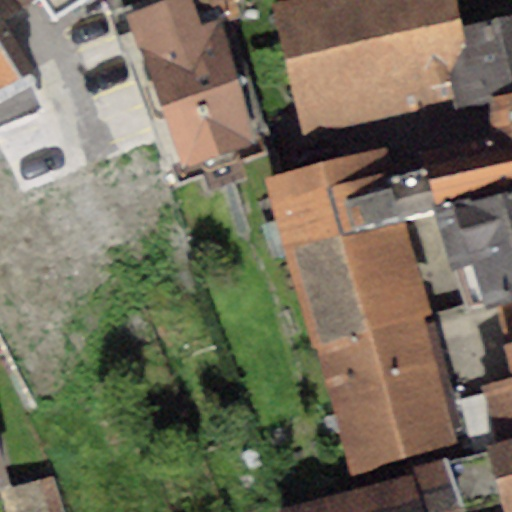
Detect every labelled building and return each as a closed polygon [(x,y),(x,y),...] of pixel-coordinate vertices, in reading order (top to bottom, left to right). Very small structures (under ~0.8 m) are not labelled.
[(16,0),(0,0),(0,90),(31,75),(0,34),(0,17),(23,7),(16,0)] [(16,0),(23,7),(31,0),(42,0),(53,22),(85,0),(16,0)] [(164,0),(123,14),(181,167),(252,146),(218,1),(202,5),(201,0),(164,0)] [(455,0),(293,0),(271,5),(303,137),(450,97),(444,74),(466,44),(461,24),(455,0)] [(494,94),(511,92),(511,15),(461,24),(466,44),(444,74),(450,97),(494,94)] [(492,126),(426,146),(428,166),(434,207),(511,189),(511,92),(494,94),(492,126)] [(266,179),(287,246),(399,216),(434,207),(428,166),(389,176),(382,147),(266,179)] [(511,189),(434,207),(462,314),(492,307),(511,301),(511,189)] [(399,216),(287,246),(312,345),(425,315),(399,216)] [(511,376),(481,384),(496,443),(511,438),(511,301),(492,307),(511,376)] [(425,315),(312,345),(349,475),(459,446),(425,315)] [(511,511),(511,438),(496,443),(485,445),(487,453),(498,501),(500,511),(511,511)] [(453,511),(498,501),(487,453),(449,462),(447,458),(411,468),(413,475),(279,509),(279,511),(453,511)] [(64,511),(54,479),(6,493),(11,511),(64,511)]
